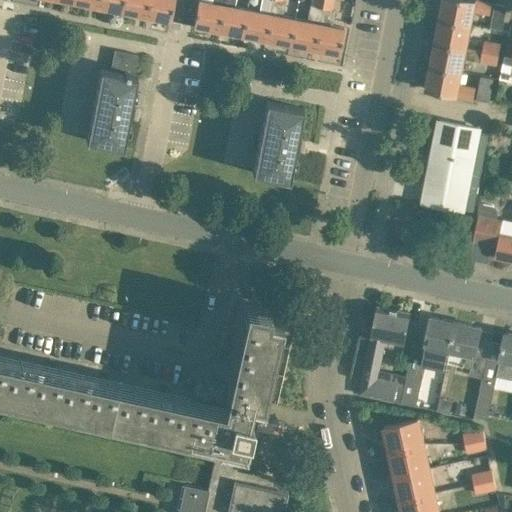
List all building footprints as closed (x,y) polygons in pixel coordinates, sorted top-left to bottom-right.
[(97,0),(97,5),(121,10),(123,0),(97,0)] [(145,15),(148,0),(123,0),(121,10),(145,15)] [(148,0),(145,15),(170,20),(173,0),(148,0)] [(217,29),(222,0),(210,0),(209,0),(197,0),(193,24),(217,29)] [(222,0),(217,29),(241,34),(246,7),(233,5),(233,0),(222,0)] [(241,34),(265,38),(272,0),(260,0),(258,9),(246,7),(241,34)] [(272,0),(265,38),(290,43),(295,17),(281,14),(283,0),(272,0)] [(323,0),(310,0),(307,19),(295,17),(290,43),(314,48),(323,0)] [(332,7),(333,0),(323,0),(314,48),(338,52),(343,26),(331,24),(334,8),(332,7)] [(483,0),(443,0),(440,16),(472,22),(474,10),(490,13),(492,2),(483,0)] [(495,2),(491,27),(502,29),(507,5),(495,2)] [(435,40),(467,46),(472,22),(440,16),(435,40)] [(499,53),(501,42),(484,38),(482,49),(499,53)] [(435,40),(431,64),(463,70),(465,58),(497,65),(499,53),(482,49),(482,50),(467,47),(467,46),(435,40)] [(100,67),(86,136),(86,139),(123,146),(129,115),(132,116),(134,105),(131,105),(137,74),(134,74),(138,53),(114,49),(110,69),(100,67)] [(511,55),(504,54),(500,77),(511,79),(511,55)] [(463,70),(431,64),(426,88),(474,97),(476,87),(460,84),(463,70)] [(489,100),(493,80),(493,77),(479,75),(475,97),(489,100)] [(266,100),(253,168),(252,171),(289,178),(295,148),(299,149),(301,138),(297,137),(303,107),(266,100)] [(481,170),(488,133),(478,132),(479,127),(440,119),(432,160),(427,183),(426,190),(424,201),(462,209),(473,211),(478,187),(481,170)] [(511,233),(501,231),(503,218),(497,217),(499,211),(495,204),(481,202),(474,238),(498,243),(495,254),(511,257),(511,233)] [(286,284),(256,277),(251,299),(281,306),(286,284)] [(378,304),(365,367),(360,392),(379,396),(394,400),(398,383),(377,378),(379,370),(386,338),(404,342),(407,330),(411,311),(378,304)] [(0,393),(217,443),(207,488),(184,483),(184,484),(178,511),(177,511),(282,511),(287,489),(276,486),(278,478),(236,468),(241,447),(244,447),(250,415),(249,415),(249,414),(247,413),(250,399),(262,401),(281,316),(268,313),(249,309),(232,384),(229,399),(227,410),(190,402),(0,359),(0,393)] [(450,349),(456,321),(431,315),(425,344),(426,344),(423,356),(436,359),(438,346),(450,349)] [(456,321),(450,349),(464,352),(461,364),(471,366),(469,374),(483,377),(487,358),(488,352),(476,350),(481,329),(481,326),(456,321)] [(489,414),(496,381),(497,375),(511,378),(511,332),(506,331),(503,342),(502,351),(500,358),(500,361),(487,358),(483,377),(476,412),(488,415),(489,414)] [(425,363),(409,360),(400,402),(417,405),(425,363)] [(455,411),(465,413),(467,404),(457,402),(455,411)] [(385,424),(390,449),(425,441),(420,416),(385,424)] [(280,455),(287,423),(258,417),(251,449),(280,455)] [(485,439),(483,429),(463,434),(465,443),(485,439)] [(487,449),(485,439),(465,443),(467,453),(487,449)] [(431,466),(425,441),(390,449),(396,474),(431,466)] [(396,474),(401,498),(436,491),(431,466),(396,474)] [(494,479),(492,470),(472,474),(474,484),(494,479)] [(496,489),(494,479),(474,484),(476,493),(496,489)] [(404,511),(441,511),(436,491),(401,498),(404,511)]
